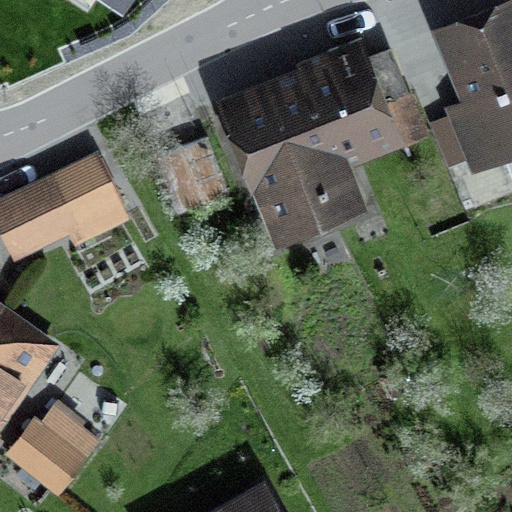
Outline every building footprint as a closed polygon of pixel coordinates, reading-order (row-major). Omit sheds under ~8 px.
[(511,154),(511,16),(510,12),(442,39),(478,116),(456,123),(474,169),(511,154)] [(397,60),(384,64),(365,70),(359,54),(301,74),(308,93),(232,123),(281,248),(345,222),(324,168),(394,143),(400,155),(429,145),(397,60)] [(203,137),(155,156),(177,212),(225,193),(203,137)] [(93,158),(0,204),(0,220),(17,254),(70,228),(77,241),(123,217),(93,158)] [(0,423),(52,350),(0,317),(0,423)] [(49,413),(19,453),(54,480),(85,440),(49,413)] [(272,511),(263,497),(235,511),(272,511)]
